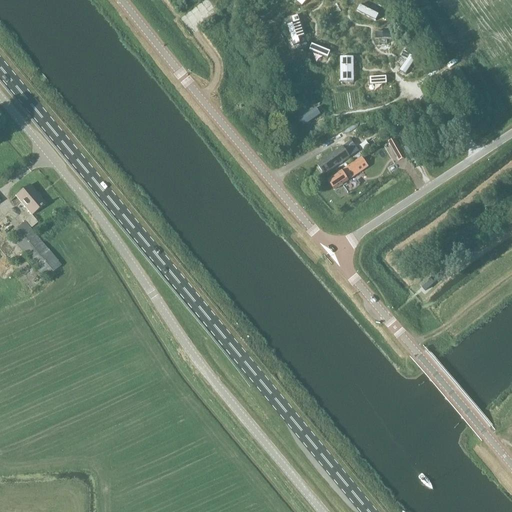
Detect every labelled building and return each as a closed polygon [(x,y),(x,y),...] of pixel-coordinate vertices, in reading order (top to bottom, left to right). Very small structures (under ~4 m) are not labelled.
[(360,6),(357,12),(376,22),(379,16),(360,6)] [(293,24),(287,26),(292,41),(293,47),(300,44),(298,39),(305,37),(303,31),(298,16),(291,18),(293,24)] [(312,45),(309,51),(328,58),(331,53),(312,45)] [(406,62),(399,72),(405,75),(416,60),(404,52),(400,57),(406,62)] [(353,57),(340,58),(340,83),(354,83),(353,57)] [(294,63),(291,69),(304,75),(307,69),(294,63)] [(295,87),(279,99),(284,106),(300,95),(295,87)] [(316,109),(300,120),(304,126),(320,115),(316,109)] [(405,135),(400,138),(405,147),(411,144),(405,135)] [(394,153),(400,149),(394,139),(388,142),(394,153)] [(324,175),(358,152),(351,141),(317,165),(324,175)] [(335,190),(367,167),(361,158),(328,181),(335,190)] [(16,198),(32,217),(45,205),(30,187),(16,198)] [(26,222),(32,229),(38,224),(32,217),(26,222)] [(61,266),(25,222),(8,236),(44,280),(61,266)] [(425,292),(432,286),(434,284),(429,278),(420,285),(425,292)]
